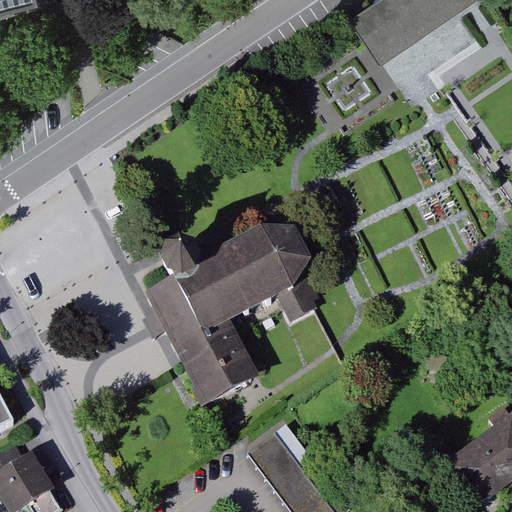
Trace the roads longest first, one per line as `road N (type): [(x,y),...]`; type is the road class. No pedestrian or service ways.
road 1 (residential): [(0,200),(295,0)]
road 2 (residential): [(109,511),(0,296)]
